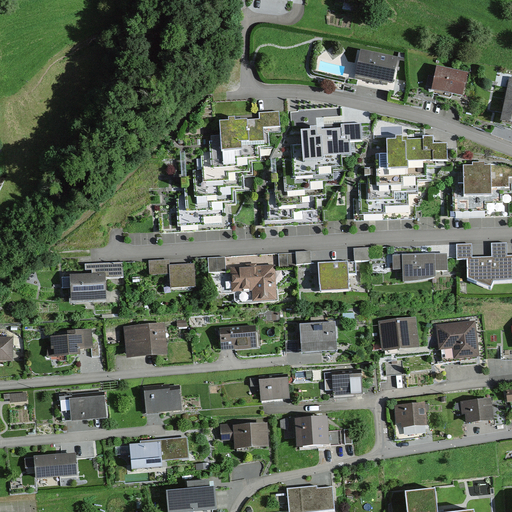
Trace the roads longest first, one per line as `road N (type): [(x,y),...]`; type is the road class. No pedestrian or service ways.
road 1 (residential): [(511,232),(95,254)]
road 2 (track): [(0,283),(78,224),(244,56)]
road 3 (residential): [(317,359),(0,386)]
road 4 (residential): [(511,434),(269,481),(242,498),(236,511)]
road 5 (residential): [(246,93),(301,91),(363,102),(511,148)]
road 6 (residential): [(0,443),(164,430)]
